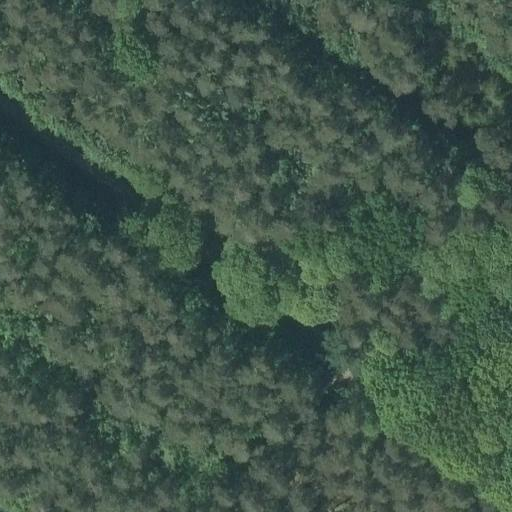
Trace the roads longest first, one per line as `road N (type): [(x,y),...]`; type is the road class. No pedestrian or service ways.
road 1 (track): [(343,360),(0,108)]
road 2 (track): [(102,511),(343,360)]
road 3 (track): [(511,482),(343,360)]
road 4 (track): [(343,360),(511,254)]
